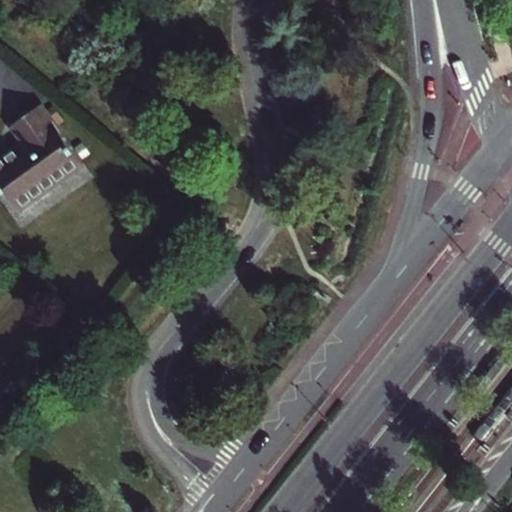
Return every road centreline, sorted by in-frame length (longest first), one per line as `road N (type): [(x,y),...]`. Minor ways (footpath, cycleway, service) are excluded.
road 1 (primary): [(511,226),(283,511)]
road 2 (motorway): [(424,0),(428,125),(386,288)]
road 3 (tertiary): [(386,288),(211,511)]
road 4 (primary): [(337,511),(511,294)]
road 5 (tertiary): [(500,148),(386,288)]
road 6 (motorway): [(445,0),(500,148)]
